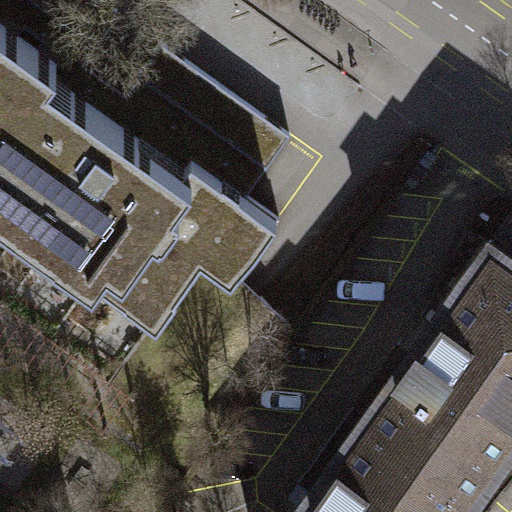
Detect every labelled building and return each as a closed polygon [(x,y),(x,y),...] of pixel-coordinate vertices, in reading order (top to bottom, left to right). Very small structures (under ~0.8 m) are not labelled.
[(122,11),(106,0),(0,0),(0,18),(29,39),(77,73),(122,11)] [(0,79),(29,39),(0,18),(0,79)] [(77,73),(29,39),(0,79),(0,214),(158,327),(178,298),(177,297),(202,261),(232,282),(278,217),(246,194),(133,113),(77,73)] [(291,132),(161,39),(136,74),(153,85),(133,113),(246,194),(291,132)] [(511,253),(510,252),(492,239),(296,511),(450,511),(511,426),(511,253)]
